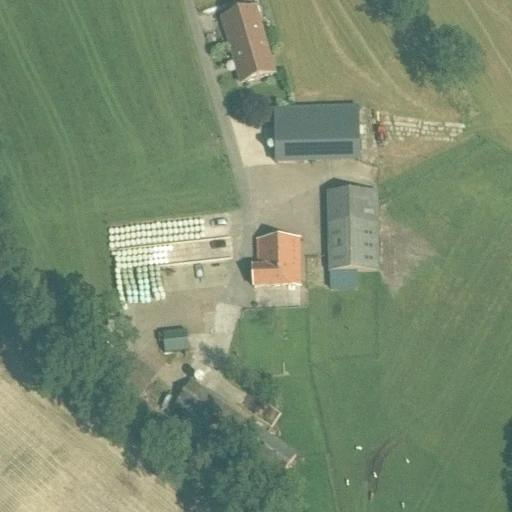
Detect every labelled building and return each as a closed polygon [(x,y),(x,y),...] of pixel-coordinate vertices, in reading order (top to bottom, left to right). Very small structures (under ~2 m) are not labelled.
[(241,85),(274,76),(255,10),(222,20),(241,85)] [(275,167),(360,165),(359,107),(273,109),(275,167)] [(328,289),(354,288),(354,274),(380,273),(378,193),(326,193),(328,289)] [(253,289),(300,287),(298,240),(257,242),(258,269),(252,269),(253,289)] [(187,268),(186,251),(159,253),(161,270),(187,268)] [(187,306),(202,306),(202,294),(186,295),(187,306)] [(68,319),(109,314),(107,300),(67,303),(68,319)] [(72,337),(99,334),(97,322),(70,324),(72,337)] [(164,355),(188,353),(187,332),(161,334),(164,355)] [(99,369),(110,350),(101,344),(89,362),(99,369)] [(138,404),(156,379),(122,352),(104,377),(138,404)] [(279,478),(297,455),(191,382),(173,406),(279,478)]
